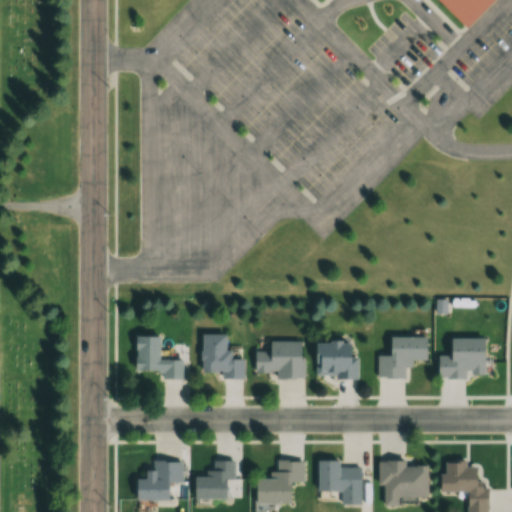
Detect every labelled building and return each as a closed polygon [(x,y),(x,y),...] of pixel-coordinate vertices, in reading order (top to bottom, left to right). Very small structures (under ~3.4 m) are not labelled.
[(424,0),(458,34),(492,0),(424,0)] [(198,372),(219,372),(219,378),(242,378),(242,358),(228,358),(228,350),(223,350),(223,334),(198,334),(198,372)] [(180,359),(156,358),(156,335),(131,335),(131,370),(158,370),(158,378),(180,378),(180,359)] [(424,361),(424,336),(387,336),(387,355),(375,355),(375,377),(403,377),(403,361),(424,361)] [(447,337),(446,355),(436,354),(435,375),(481,377),(482,338),(447,337)] [(302,340),(267,340),(267,351),(252,351),(252,373),(273,373),(273,378),(302,378),(302,340)] [(355,377),(355,355),(348,355),(348,340),(311,340),(311,377),(355,377)] [(315,491),(338,491),(338,504),(359,505),(359,467),(336,467),(336,459),(316,459),(315,491)] [(232,479),(232,460),(212,460),(212,470),(204,470),(204,477),(191,477),(191,499),(223,499),(222,479),(232,479)] [(287,503),(288,481),(302,481),(302,461),(273,460),(273,478),(253,478),(252,503),(287,503)] [(376,486),(380,486),(381,506),(397,506),(397,496),(425,496),(425,465),(404,465),(404,460),(376,460),(376,486)] [(167,499),(166,483),(180,483),(180,461),(151,461),(151,471),(142,471),(142,480),(132,480),(132,500),(167,499)] [(442,461),(442,472),(437,472),(437,491),(465,491),(465,511),(485,511),(486,480),(475,480),(475,466),(464,466),(464,461),(442,461)] [(186,498),(186,489),(174,490),(175,499),(186,498)]
